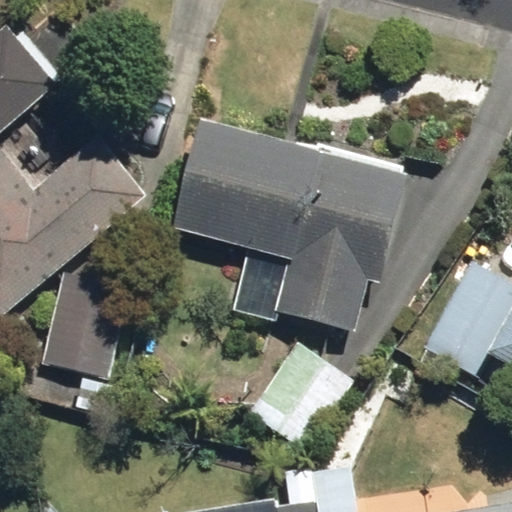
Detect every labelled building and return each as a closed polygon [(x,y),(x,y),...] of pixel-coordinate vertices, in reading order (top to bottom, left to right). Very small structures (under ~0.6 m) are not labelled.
[(103,139),(34,195),(0,153),(0,128),(54,85),(9,29),(0,35),(0,314),(148,195),(103,139)] [(278,311),(364,328),(393,182),(203,145),(185,234),(289,254),(278,311)] [(461,370),(481,342),(511,360),(511,280),(485,262),(426,345),(461,370)] [(67,274),(47,362),(105,375),(125,287),(67,274)] [(344,383),(299,347),(254,405),(300,440),(344,383)] [(314,511),(312,498),(228,511),(314,511)] [(511,511),(511,502),(450,511),(511,511)]
